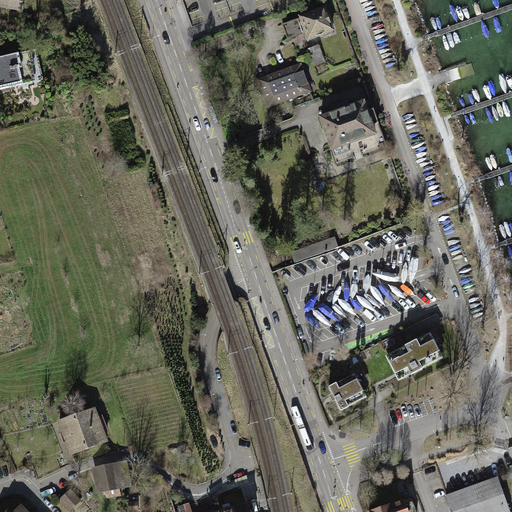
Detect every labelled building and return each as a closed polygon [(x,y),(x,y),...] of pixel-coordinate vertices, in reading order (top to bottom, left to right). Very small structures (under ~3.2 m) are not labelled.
[(0,0),(0,6),(20,11),(22,0),(0,0)] [(333,30),(325,9),(301,18),(309,39),(333,30)] [(298,19),(282,25),(287,38),(303,33),(298,19)] [(0,89),(35,81),(40,80),(33,50),(0,57),(0,89)] [(311,92),(300,64),(258,80),(268,108),(311,92)] [(332,108),(334,114),(321,118),(336,163),(386,146),(371,101),(349,108),(348,103),(332,108)] [(304,248),(294,252),(297,261),(337,248),(334,238),(322,242),(322,244),(305,250),(304,248)] [(400,372),(403,378),(410,374),(411,375),(423,369),(422,368),(438,360),(426,336),(417,341),(416,340),(405,346),(405,347),(391,354),(394,360),(393,361),(397,369),(398,368),(400,372)] [(351,376),(329,387),(334,396),(340,410),(363,399),(351,376)] [(95,409),(59,420),(72,454),(107,442),(95,409)] [(126,462),(95,468),(97,478),(107,497),(120,495),(119,489),(131,487),(126,462)] [(232,482),(213,493),(214,496),(248,483),(246,476),(232,482)] [(498,476),(446,494),(452,511),(507,511),(511,511),(498,476)] [(70,489),(59,499),(69,511),(81,501),(70,489)] [(252,511),(252,510),(248,511),(242,490),(218,498),(222,511),(219,511),(252,511)] [(264,491),(259,492),(262,505),(267,504),(264,491)] [(408,500),(373,511),(415,511),(412,501),(408,500)]
